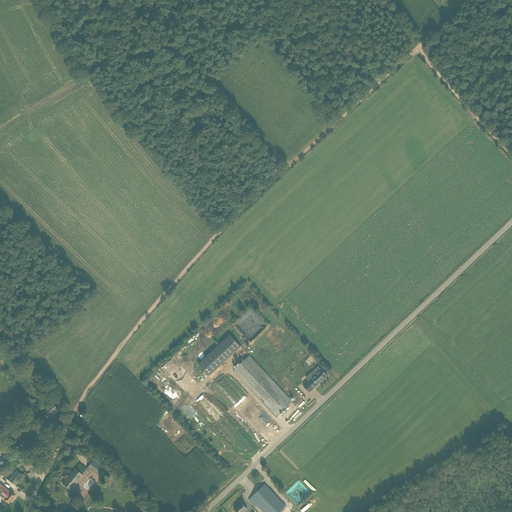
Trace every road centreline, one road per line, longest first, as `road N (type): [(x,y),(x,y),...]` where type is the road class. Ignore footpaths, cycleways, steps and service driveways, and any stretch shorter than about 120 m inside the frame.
road 1 (track): [(468,0),(217,234),(109,361),(60,442)]
road 2 (unclassified): [(206,511),(511,222)]
road 3 (track): [(289,166),(213,85),(177,91),(155,64),(125,54),(78,77)]
road 4 (track): [(416,48),(511,156)]
